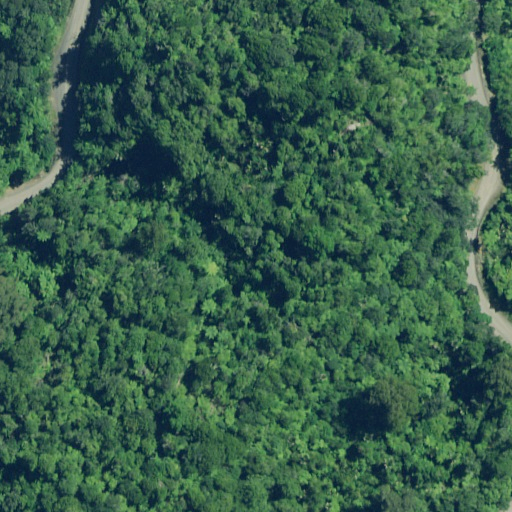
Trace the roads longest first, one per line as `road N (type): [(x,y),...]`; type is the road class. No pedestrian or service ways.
road 1 (tertiary): [(511,346),(466,295),(458,267),(487,133),(484,0)]
road 2 (tertiary): [(85,0),(59,161),(48,181),(0,209)]
